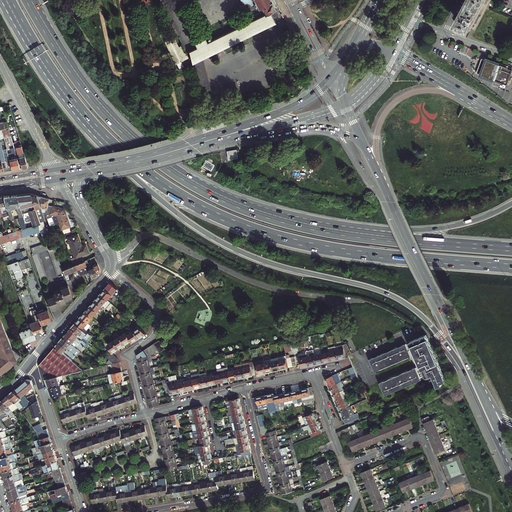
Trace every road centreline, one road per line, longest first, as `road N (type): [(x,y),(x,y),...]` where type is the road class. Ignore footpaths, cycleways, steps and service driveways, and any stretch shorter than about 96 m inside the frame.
road 1 (motorway): [(66,93),(106,151),(201,231),(262,261),(381,292),(420,315),(458,361),(511,466)]
road 2 (motorway): [(66,93),(142,171),(240,225),(324,248),(511,266)]
road 3 (motorway): [(291,222),(190,182),(126,135),(76,77),(27,0)]
road 4 (secondary): [(332,78),(303,102),(253,122),(55,170)]
road 5 (residential): [(109,258),(153,234),(244,278),(330,299),(353,349)]
road 6 (secondary): [(361,140),(479,387)]
road 7 (residential): [(244,387),(267,489),(149,511)]
road 8 (motorway): [(511,203),(428,230),(291,222)]
road 9 (motorway): [(511,249),(291,222)]
road 10 (residential): [(345,465),(422,435),(443,491),(398,511)]
road 11 (residential): [(146,415),(130,352),(154,334),(156,313),(110,269)]
road 12 (secondary): [(82,174),(234,138)]
road 13 (secondary): [(511,122),(392,51)]
road 14 (secondary): [(234,138),(321,127),(361,140)]
road 15 (tertiary): [(29,363),(110,269)]
road 16 (residential): [(0,60),(55,170)]
